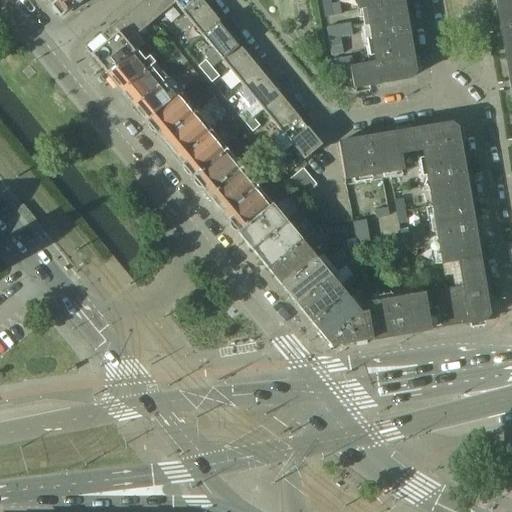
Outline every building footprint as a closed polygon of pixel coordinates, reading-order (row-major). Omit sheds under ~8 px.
[(80,0),(45,0),(44,1),(55,13),(59,18),(63,15),(80,0)] [(149,24),(174,4),(170,0),(142,0),(135,6),(149,24)] [(197,0),(170,0),(174,4),(182,13),(197,0)] [(218,21),(200,0),(197,0),(182,13),(200,36),(218,21)] [(328,0),(320,0),(323,18),(340,16),(337,4),(330,5),(328,0)] [(393,0),(355,0),(357,10),(359,10),(365,9),(365,8),(394,3),(393,2),(393,0)] [(511,0),(494,0),(495,0),(504,57),(511,55),(511,0)] [(411,59),(401,1),(393,2),(394,3),(365,8),(365,9),(374,65),(375,65),(411,59)] [(149,24),(135,6),(111,26),(126,44),(149,24)] [(374,65),(365,9),(359,10),(363,34),(360,34),(361,42),(364,41),(368,66),(374,65)] [(238,46),(218,21),(200,36),(211,49),(203,55),(213,67),(221,61),(238,46)] [(134,53),(126,44),(111,26),(88,45),(87,52),(107,76),(134,53)] [(352,38),(350,26),(326,30),(330,58),(343,56),(340,40),(352,38)] [(155,36),(179,68),(186,63),(161,31),(155,36)] [(259,71),(238,46),(221,61),(241,85),(259,71)] [(134,53),(107,76),(119,91),(149,67),(150,67),(154,63),(148,57),(144,60),(136,51),(134,53)] [(351,68),(350,59),(325,64),(327,72),(351,68)] [(411,59),(375,65),(374,65),(368,66),(348,69),(352,89),(409,79),(414,73),(411,59)] [(205,61),(197,67),(211,83),(218,77),(205,61)] [(149,67),(119,91),(133,108),(162,84),(168,79),(162,72),(157,76),(150,67),(149,67)] [(279,96),(259,71),(241,85),(262,110),(279,96)] [(162,84),(133,108),(145,123),(180,94),(175,87),(169,92),(162,84)] [(207,90),(198,97),(205,105),(213,98),(207,90)] [(180,94),(145,123),(160,141),(195,112),(180,94)] [(300,121),(279,96),(262,110),(283,136),(300,121)] [(245,110),(238,116),(251,132),(259,126),(245,110)] [(195,112),(160,141),(175,159),(210,131),(195,112)] [(321,146),(300,121),(283,136),(292,147),(303,160),(321,146)] [(458,144),(456,129),(450,125),(395,134),(398,154),(415,151),(421,150),(458,144)] [(210,131),(175,159),(190,177),(225,149),(210,131)] [(401,171),(398,154),(395,134),(337,143),(344,180),(401,171)] [(283,136),(266,150),(275,161),(292,147),(283,136)] [(458,144),(421,150),(431,207),(468,201),(458,144)] [(225,149),(190,177),(205,195),(240,167),(225,149)] [(240,167),(205,195),(220,214),(255,186),(240,167)] [(301,168),(285,181),(298,198),(315,184),(301,168)] [(255,186),(220,214),(236,233),(270,205),(255,186)] [(402,199),(394,201),(398,225),(406,223),(402,199)] [(468,201),(431,207),(441,264),(450,263),(457,262),(477,258),(468,201)] [(270,205),(236,233),(250,250),(281,224),(272,215),(276,212),(270,205)] [(305,207),(289,220),(296,227),(311,214),(305,207)] [(374,210),(376,218),(388,216),(386,208),(374,210)] [(357,254),(369,252),(363,220),(351,223),(357,254)] [(281,224),(250,250),(265,268),(296,243),(287,233),(291,229),(284,221),(281,225),(281,224)] [(318,228),(304,239),(310,245),(323,234),(318,228)] [(399,235),(401,247),(410,245),(407,233),(399,235)] [(300,240),(296,243),(265,268),(280,286),(315,258),(315,254),(312,250),(308,249),(300,240)] [(381,250),(393,248),(392,240),(380,242),(381,250)] [(315,258),(280,286),(294,303),(325,278),(317,269),(321,265),(315,258)] [(477,258),(457,262),(461,287),(459,287),(465,324),(483,321),(487,314),(477,258)] [(327,276),(325,278),(294,303),(309,322),(339,297),(331,287),(334,284),(327,276)] [(455,288),(422,294),(364,304),(365,306),(370,340),(465,324),(459,287),(455,288)] [(339,297),(309,322),(324,340),(355,314),(346,304),(349,301),(343,294),(340,297),(339,297)] [(355,314),(324,340),(331,349),(336,345),(338,346),(371,341),(370,340),(365,306),(355,314)]
